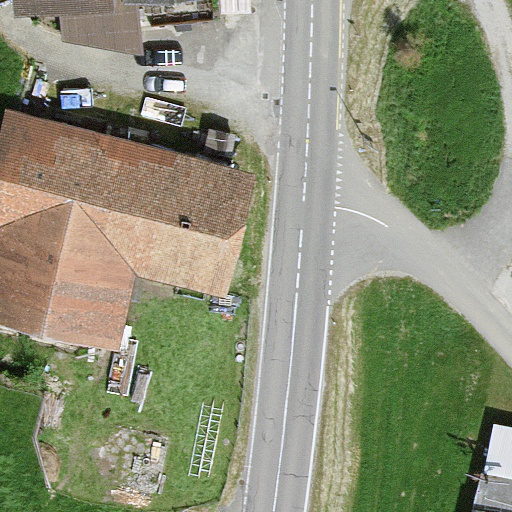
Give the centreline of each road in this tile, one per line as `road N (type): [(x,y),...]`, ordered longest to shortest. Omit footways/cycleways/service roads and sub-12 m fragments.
road 1 (secondary): [(306,196),(304,282),(273,511)]
road 2 (residential): [(511,345),(452,278),(306,196)]
road 3 (secondary): [(317,0),(306,196)]
